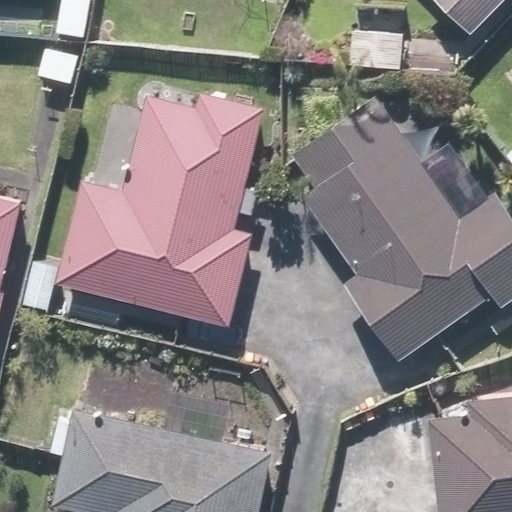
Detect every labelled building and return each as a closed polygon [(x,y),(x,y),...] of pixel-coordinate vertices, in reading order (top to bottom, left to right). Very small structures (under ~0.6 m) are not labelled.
[(457,0),(478,20),(498,0),(457,0)] [(410,6),(359,4),(357,56),(408,58),(410,6)] [(90,168),(62,274),(236,320),(260,226),(242,222),(275,99),(209,81),(205,98),(152,84),(128,178),(90,168)] [(511,300),(511,192),(502,179),(471,202),(382,81),(298,142),(323,176),(309,186),(366,263),(352,273),(411,354),(503,287),(511,300)] [(0,319),(31,191),(0,183),(0,319)] [(511,511),(511,395),(482,397),(483,410),(443,413),(448,511),(511,511)] [(267,511),(283,442),(82,397),(60,496),(115,508),(113,511),(267,511)]
